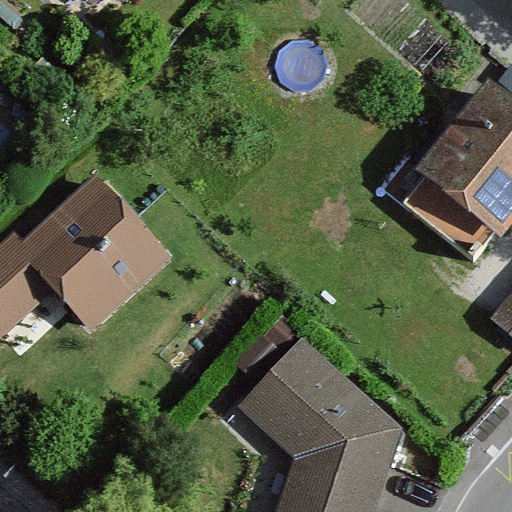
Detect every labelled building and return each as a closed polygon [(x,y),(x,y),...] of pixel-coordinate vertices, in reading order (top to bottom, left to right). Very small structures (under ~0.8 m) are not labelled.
[(119,0),(50,0),(84,34),(119,0)] [(511,235),(511,96),(486,75),(412,166),(432,182),(410,209),(484,270),(511,235)] [(12,243),(0,253),(0,337),(7,345),(55,299),(98,344),(176,270),(98,188),(25,256),(12,243)] [(511,298),(497,317),(511,329),(511,298)] [(379,511),(404,428),(309,346),(252,406),(299,454),(281,511),(379,511)]
